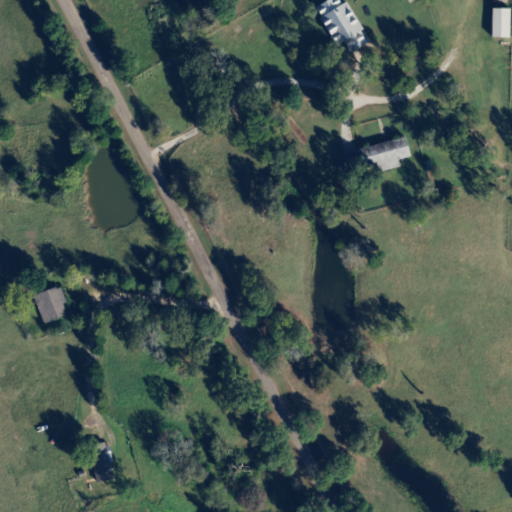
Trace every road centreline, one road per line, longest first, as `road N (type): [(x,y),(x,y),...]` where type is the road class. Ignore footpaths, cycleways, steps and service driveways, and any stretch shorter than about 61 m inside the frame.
road 1 (residential): [(340,511),(175,180),(170,115)]
road 2 (residential): [(170,115),(145,110),(83,0)]
